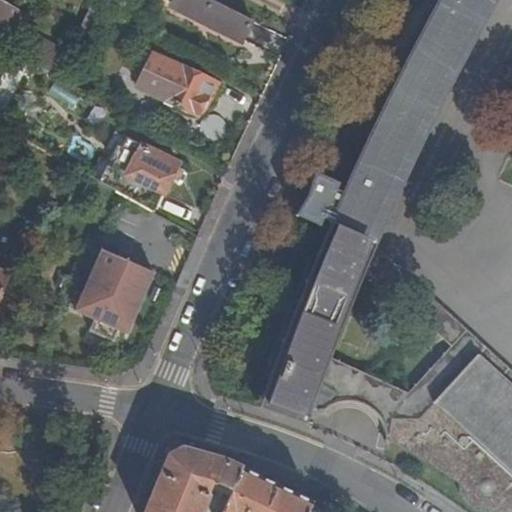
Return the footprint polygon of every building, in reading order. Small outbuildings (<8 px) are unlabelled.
[(22,4),(15,0),(0,0),(0,3),(16,14),(22,4)] [(241,39),(251,21),(208,0),(171,0),(170,3),(241,39)] [(446,0),(440,11),(408,72),(372,145),(356,179),(349,197),(337,194),(340,185),(315,175),(307,196),(296,216),(321,229),(325,220),(335,224),(321,257),(311,279),(275,376),(280,379),(271,403),(301,414),(304,405),(324,413),(336,397),(316,380),(326,352),(361,262),(359,261),(385,197),(420,124),(455,57),(478,15),(486,0),(446,0)] [(0,3),(0,29),(4,32),(16,14),(0,3)] [(94,38),(106,14),(90,5),(78,31),(94,38)] [(65,49),(43,38),(32,59),(54,71),(65,49)] [(0,97),(23,57),(12,52),(0,73),(0,97)] [(209,81),(144,52),(129,83),(190,112),(196,111),(201,109),(208,98),(203,94),(209,81)] [(119,191),(155,211),(178,161),(143,144),(119,191)] [(169,248),(113,223),(97,257),(95,264),(73,312),(119,332),(141,281),(152,286),(169,248)] [(416,418),(389,417),(385,437),(419,456),(457,480),(459,495),(462,499),(469,506),(478,510),(485,511),(490,511),(496,511),(497,511),(511,511),(511,390),(474,356),(416,418)] [(244,468),(230,461),(185,447),(171,454),(148,511),(206,511),(219,481),(234,487),(244,468)] [(309,511),(314,502),(244,468),(234,487),(223,511),(309,511)]
